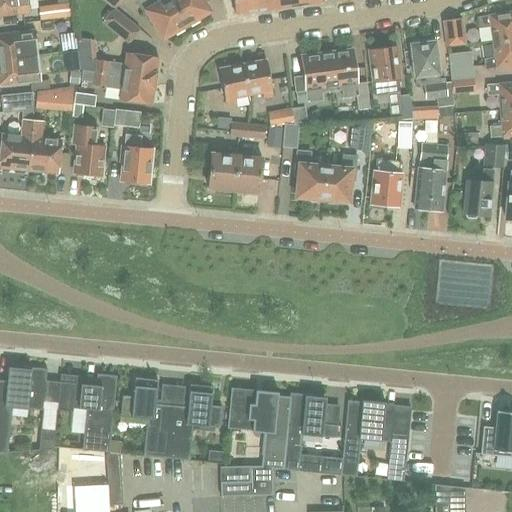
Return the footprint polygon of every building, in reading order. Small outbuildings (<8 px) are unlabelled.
[(28,0),(0,0),(0,16),(30,13),(28,0)] [(102,0),(115,10),(122,0),(102,0)] [(186,27),(171,0),(134,0),(142,13),(147,11),(162,37),(173,30),(175,33),(186,27)] [(171,0),(186,27),(198,20),(196,17),(207,11),(200,0),(171,0)] [(255,11),(253,0),(232,0),(234,14),(255,11)] [(253,0),(255,11),(276,9),(275,0),(253,0)] [(275,0),(276,9),(299,6),(297,0),(275,0)] [(69,3),(37,7),(39,21),(71,17),(69,3)] [(127,44),(138,30),(113,9),(102,23),(127,44)] [(491,41),(511,38),(511,11),(476,17),(478,28),(489,26),(491,41)] [(445,46),(464,44),(461,20),(442,22),(445,46)] [(0,34),(0,60),(23,58),(36,56),(33,31),(0,34)] [(76,38),(77,58),(80,70),(82,71),(82,72),(105,75),(107,61),(96,60),(94,39),(90,39),(76,38)] [(415,88),(423,87),(424,99),(445,96),(443,79),(439,79),(434,42),(433,42),(432,38),(421,39),(422,43),(410,44),(414,77),(415,88)] [(511,38),(491,41),(494,57),(482,59),(484,69),(511,65),(511,38)] [(374,46),(374,49),(368,50),(372,82),(373,82),(374,96),(385,94),(385,92),(397,91),(396,79),(397,79),(393,47),(385,48),(384,44),(374,46)] [(327,55),(331,92),(341,91),(342,98),(357,96),(352,52),(327,55)] [(450,81),(473,79),(470,52),(448,55),(450,81)] [(121,77),(153,81),(157,57),(124,53),(122,63),(107,61),(105,75),(121,77)] [(301,58),(303,76),(293,78),(295,93),(305,92),(307,102),(321,101),(321,94),(331,92),(327,55),(301,58)] [(23,58),(0,60),(0,85),(39,81),(36,56),(23,58)] [(241,65),(247,96),(261,93),(262,99),(271,97),(265,60),(241,65)] [(233,98),(247,96),(241,65),(218,69),(225,106),(234,104),(233,98)] [(121,77),(105,75),(82,72),(80,81),(91,83),(91,85),(103,87),(103,88),(119,90),(118,100),(150,104),(153,81),(121,77)] [(473,79),(450,81),(452,95),(474,93),(472,79),(473,79)] [(498,110),(511,109),(511,83),(486,85),(486,96),(498,95),(498,110)] [(71,112),(73,88),(52,91),(36,92),(35,108),(71,112)] [(2,111),(34,108),(33,92),(0,95),(2,111)] [(75,93),(74,105),(94,108),(96,96),(75,93)] [(411,119),(408,95),(397,96),(400,120),(411,119)] [(440,105),(415,107),(415,118),(440,117),(440,105)] [(297,121),(295,108),(270,111),(272,125),(297,121)] [(511,109),(498,110),(499,126),(488,127),(489,137),(511,135),(511,109)] [(115,110),(113,125),(128,127),(130,111),(115,110)] [(445,118),(443,134),(456,136),(457,120),(445,118)] [(0,167),(27,171),(32,121),(22,120),(20,137),(1,135),(0,142),(0,167)] [(32,121),(27,171),(56,174),(60,141),(40,138),(42,122),(32,121)] [(353,150),(368,152),(371,122),(356,123),(356,129),(353,150)] [(245,139),(247,124),(230,123),(228,137),(245,139)] [(409,149),(410,123),(398,123),(396,149),(409,149)] [(74,172),(86,174),(87,177),(95,178),(97,175),(99,175),(103,146),(97,145),(99,128),(72,124),(71,144),(77,145),(74,172)] [(247,124),(245,139),(263,141),(264,126),(247,124)] [(284,125),(281,149),(295,150),(297,127),(284,125)] [(279,149),(281,129),(268,127),(265,147),(279,149)] [(476,146),(476,133),(456,134),(456,145),(476,146)] [(137,149),(139,137),(126,135),(124,147),(122,147),(120,161),(122,161),(120,180),(147,183),(150,150),(137,149)] [(435,163),(437,145),(420,143),(413,209),(425,210),(427,189),(431,190),(433,170),(431,169),(432,162),(435,163)] [(427,189),(425,210),(440,212),(447,146),(437,145),(435,163),(432,162),(431,169),(433,170),(431,190),(427,189)] [(502,168),(505,146),(484,145),(483,167),(502,168)] [(321,200),(324,167),(307,165),(309,152),(295,151),(293,175),(297,176),(295,197),(306,198),(310,203),(316,203),(320,199),(321,200)] [(232,191),(235,155),(210,153),(207,189),(232,191)] [(235,155),(232,191),(257,193),(260,158),(235,155)] [(324,167),(321,200),(325,200),(328,204),(334,205),(338,201),(347,202),(349,181),(352,182),(354,157),(342,156),(341,168),(324,167)] [(399,173),(400,163),(375,160),(374,171),(373,171),(370,204),(396,207),(398,187),(400,187),(401,173),(399,173)] [(465,214),(467,218),(475,219),(477,215),(487,216),(492,171),(482,170),(480,182),(465,180),(462,214),(465,214)] [(57,410),(58,404),(44,403),(47,369),(24,367),(23,373),(8,371),(7,381),(0,380),(0,453),(7,453),(12,408),(43,411),(39,451),(53,450),(57,410)] [(109,453),(117,376),(97,374),(96,386),(81,384),(78,409),(90,410),(88,434),(84,434),(82,450),(109,453)] [(171,405),(155,404),(158,380),(135,378),(133,397),(122,396),(120,417),(147,419),(143,456),(166,459),(171,405)] [(58,404),(57,410),(73,412),(73,408),(75,384),(60,382),(58,404)] [(211,406),(213,387),(189,385),(187,407),(171,405),(166,459),(189,461),(193,426),(219,428),(221,407),(211,406)] [(290,397),(289,397),(278,396),(278,393),(256,390),(254,405),(249,404),(247,420),(253,421),(252,432),(264,433),(261,466),(249,467),(249,482),(220,482),(220,497),(273,496),(272,469),(283,470),(290,397)] [(290,397),(283,470),(299,472),(302,435),(336,438),(338,426),(324,424),(326,398),(312,396),(312,395),(290,393),(289,397),(290,397)] [(340,476),(357,477),(360,440),(390,442),(388,459),(406,461),(408,436),(392,434),(394,413),(384,412),(385,403),(362,400),(362,402),(347,401),(342,459),(340,476)] [(511,412),(497,411),(495,428),(483,427),(480,455),(511,457),(511,412)] [(106,463),(120,462),(119,455),(105,454),(106,463)] [(320,474),(340,476),(342,459),(322,457),(320,474)] [(106,471),(120,471),(120,462),(106,463),(106,471)] [(106,480),(120,479),(120,471),(106,471),(106,480)] [(107,489),(121,488),(120,479),(106,480),(107,485),(107,489)] [(108,511),(108,506),(107,497),(107,489),(107,485),(74,487),(74,511),(108,511)] [(107,497),(121,497),(121,488),(107,489),(107,497)] [(107,497),(108,506),(122,505),(121,497),(107,497)] [(464,511),(464,501),(435,501),(434,511),(464,511)]
